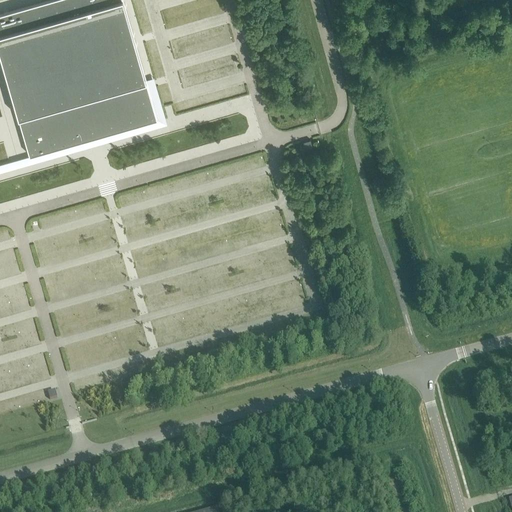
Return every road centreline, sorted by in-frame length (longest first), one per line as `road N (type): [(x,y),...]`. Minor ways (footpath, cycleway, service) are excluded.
road 1 (unclassified): [(0,479),(419,363)]
road 2 (unknown): [(129,0),(173,132),(98,155)]
road 3 (unknown): [(155,362),(310,317),(305,278)]
road 4 (unknown): [(115,220),(276,173)]
road 5 (unknown): [(125,256),(286,209)]
road 6 (unknown): [(135,291),(296,244)]
road 7 (unknown): [(145,327),(305,278)]
road 8 (unclassified): [(459,511),(419,363)]
road 9 (residential): [(314,0),(343,107),(334,125),(320,130)]
road 10 (unknown): [(250,80),(286,209)]
